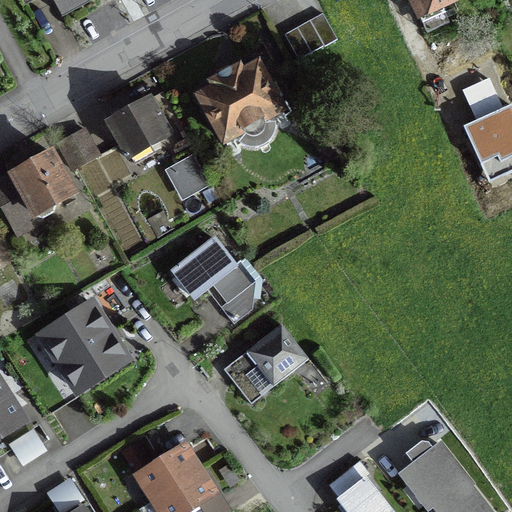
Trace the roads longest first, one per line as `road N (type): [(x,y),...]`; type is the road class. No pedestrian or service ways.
road 1 (residential): [(288,511),(186,389),(0,502)]
road 2 (residential): [(220,0),(0,124)]
